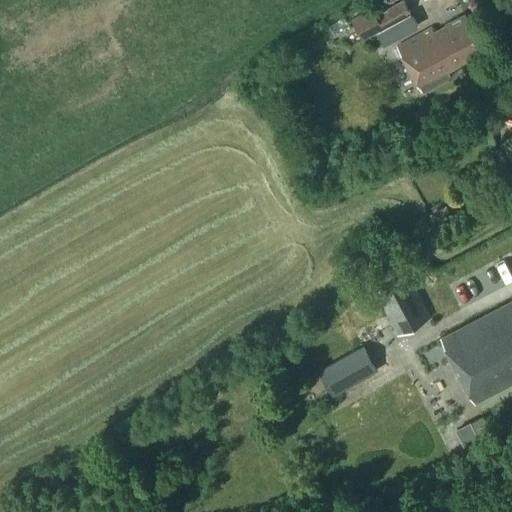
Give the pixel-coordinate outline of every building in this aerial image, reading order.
[(411,14),(403,0),(401,0),(376,13),(373,8),(353,18),(363,39),(379,30),(383,37),(398,29),(394,23),(411,14)] [(460,60),(484,47),(469,21),(466,23),(462,16),(434,31),(432,27),(397,46),(422,91),(453,74),(450,69),(461,62),(460,60)] [(295,62),(280,56),(272,74),(287,81),(295,62)] [(504,115),(511,110),(511,91),(496,101),(504,115)] [(450,96),(424,111),(429,121),(456,105),(450,96)] [(511,135),(503,139),(511,157),(511,161),(501,167),(507,178),(511,175),(511,135)] [(397,333),(429,317),(407,274),(375,291),(397,333)] [(511,300),(441,337),(476,406),(511,387),(511,300)] [(332,394),(379,369),(367,348),(396,332),(386,313),(352,331),(360,347),(319,369),(332,394)]
